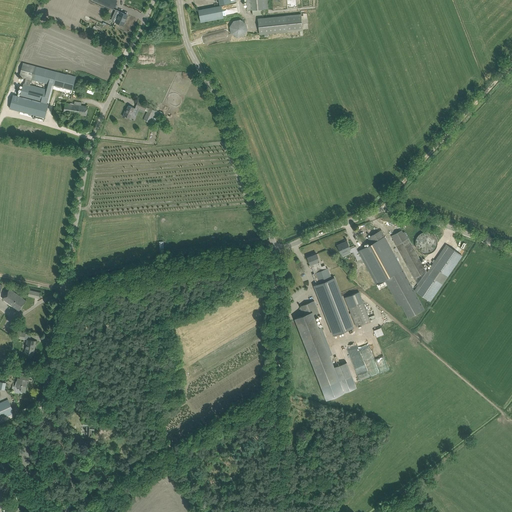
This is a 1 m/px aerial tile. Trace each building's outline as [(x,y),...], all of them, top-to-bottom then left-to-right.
[(93,0),(113,9),(117,1),(115,0),(93,0)] [(268,9),(267,0),(246,0),(247,10),(252,10),(253,15),(261,15),(260,9),(268,9)] [(201,22),(206,21),(223,18),(221,6),(198,10),(201,22)] [(115,22),(119,23),(123,25),(125,21),(124,21),(127,15),(120,12),(115,22)] [(303,30),(301,14),(258,18),(259,35),(303,30)] [(246,23),(240,19),(233,21),(229,27),(231,34),(237,38),(244,36),(248,30),(246,23)] [(13,94),(9,108),(33,115),(32,118),(44,121),(54,85),(72,90),(73,89),(75,79),(76,76),(23,62),(19,76),(31,79),(48,84),(47,89),(23,82),(20,96),(13,94)] [(93,79),(84,75),(82,81),(91,85),(93,79)] [(145,111),(146,107),(147,106),(138,102),(136,107),(145,111)] [(65,103),(63,113),(86,116),(88,106),(65,103)] [(135,108),(133,108),(129,106),(126,111),(125,111),(123,116),(127,118),(127,117),(129,117),(131,118),(131,119),(135,120),(136,115),(133,114),(135,108)] [(156,111),(149,108),(147,112),(143,120),(150,123),(153,117),(156,111)] [(385,238),(385,236),(381,230),(368,237),(371,244),(358,251),(363,259),(376,284),(384,279),(388,286),(399,306),(401,305),(408,318),(424,309),(403,269),(387,241),(385,238)] [(391,236),(394,240),(414,278),(418,285),(414,290),(430,301),(462,256),(446,245),(427,272),(426,271),(405,232),(403,233),(402,230),(391,236)] [(350,249),(349,247),(347,242),(342,245),(342,244),(338,246),(340,250),(341,253),(350,249)] [(308,258),(308,259),(308,261),(309,261),(311,265),(311,264),(312,267),(313,267),(315,273),(323,270),(319,261),(320,261),(317,254),(308,257),(308,258)] [(317,284),(314,285),(334,335),(353,328),(334,277),(332,278),(328,268),(323,270),(315,273),(317,277),(314,278),(317,284)] [(26,301),(22,298),(10,289),(3,299),(19,311),(26,301)] [(40,292),(35,291),(29,290),(28,296),(39,298),(40,292)] [(359,292),(345,297),(356,327),(370,321),(359,292)] [(303,316),(295,319),(323,391),(326,399),(356,388),(353,379),(347,362),(334,367),(315,317),(320,315),(316,305),(314,301),(300,306),(303,316)] [(376,337),(383,334),(380,327),(373,330),(376,337)] [(36,341),(31,340),(27,340),(25,353),(33,354),(36,341)] [(15,385),(15,386),(16,386),(16,387),(21,388),(20,392),(25,392),(27,382),(26,382),(27,379),(28,379),(29,380),(30,374),(26,373),(25,373),(20,372),(19,378),(17,377),(17,380),(16,380),(16,381),(16,382),(15,383),(15,384),(15,385)] [(8,400),(3,402),(0,403),(0,419),(14,413),(8,400)] [(100,402),(92,401),(90,409),(98,410),(100,402)] [(94,421),(88,420),(83,420),(83,425),(87,425),(86,427),(86,435),(91,435),(92,435),(92,431),(94,431),(94,428),(95,428),(95,425),(94,425),(94,421)] [(81,477),(78,472),(73,476),(77,482),(80,479),(79,478),(81,477)]
